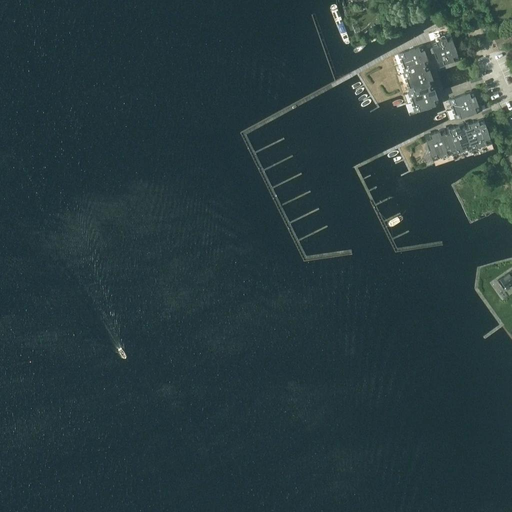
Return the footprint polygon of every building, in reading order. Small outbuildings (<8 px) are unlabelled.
[(335,0),(326,4),(344,47),(353,43),(335,0)] [(498,49),(502,47),(511,42),(511,31),(494,39),(498,49)] [(454,45),(451,35),(441,39),(449,62),(459,59),(456,51),(455,45),(454,45)] [(449,62),(441,39),(431,42),(435,52),(434,52),(436,58),(439,66),(449,62)] [(409,50),(399,53),(403,63),(426,55),(423,45),(415,48),(415,47),(409,49),(409,50)] [(428,65),(429,65),(426,55),(403,63),(406,72),(428,65)] [(431,74),(428,65),(406,72),(404,73),(408,82),(431,74)] [(408,82),(411,91),(411,92),(433,84),(433,85),(434,84),(431,74),(408,82)] [(413,102),(436,94),(433,85),(433,84),(411,92),(411,91),(409,92),(413,102)] [(453,109),(477,101),(473,91),(472,91),(471,90),(466,92),(467,93),(465,94),(465,93),(460,95),(460,96),(450,99),(453,109)] [(432,106),(440,103),(436,94),(413,102),(416,112),(426,108),(426,109),(432,107),(432,106)] [(477,101),(453,109),(457,119),(467,115),(467,116),(472,114),(472,113),(480,110),(477,101)] [(486,127),(483,119),(473,122),(482,146),(491,142),(488,132),(486,126),(486,127)] [(472,147),(471,147),(472,149),(482,146),(473,122),(464,125),(472,147)] [(464,125),(464,124),(454,127),(462,151),(471,147),(472,147),(464,125)] [(454,127),(445,130),(444,131),(452,152),(452,153),(452,154),(462,151),(454,127)] [(452,152),(444,131),(445,130),(444,129),(434,132),(443,156),(452,153),(452,152)] [(443,156),(434,132),(425,136),(428,144),(427,144),(429,149),(433,159),(443,156)] [(497,280),(504,290),(511,284),(511,270),(497,280)]
